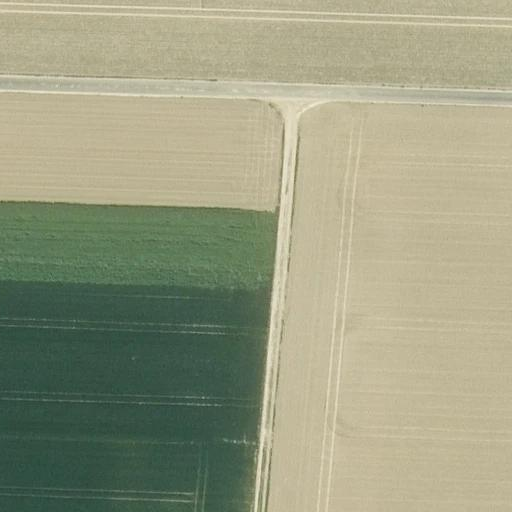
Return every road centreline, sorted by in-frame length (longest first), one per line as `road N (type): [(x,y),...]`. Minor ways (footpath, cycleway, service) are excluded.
road 1 (track): [(295,94),(257,511)]
road 2 (track): [(0,84),(295,94)]
road 3 (track): [(295,94),(511,101)]
